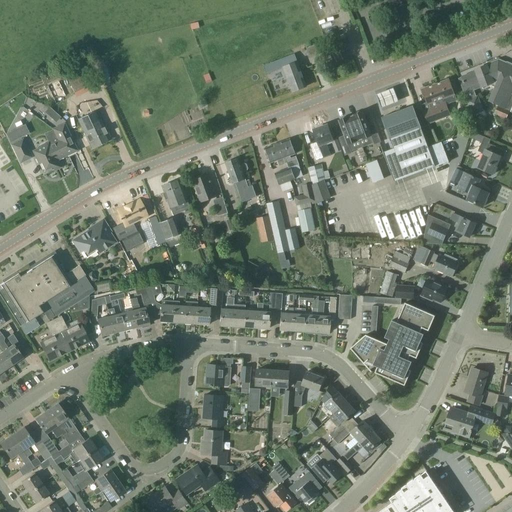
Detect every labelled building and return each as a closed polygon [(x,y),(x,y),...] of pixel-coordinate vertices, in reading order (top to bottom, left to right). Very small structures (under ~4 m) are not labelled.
[(309,59),(348,44),(344,34),(306,48),(306,49),(309,59)] [(297,62),(294,54),(271,63),(275,71),(283,68),(292,92),(306,87),(297,62)] [(336,63),(342,61),(339,54),(334,56),(336,63)] [(84,56),(61,68),(75,97),(99,86),(84,56)] [(498,63),(487,66),(493,83),(495,87),(489,101),(511,110),(511,108),(511,66),(499,61),(498,63)] [(464,94),(467,100),(476,97),(473,90),(482,87),(483,89),(491,86),(495,87),(493,83),(487,66),(487,65),(475,69),(475,71),(458,78),(464,94)] [(59,103),(67,99),(58,80),(46,86),(57,108),(61,107),(59,103)] [(422,106),(429,124),(451,116),(447,105),(457,101),(448,80),(422,90),(428,104),(422,106)] [(381,109),(398,102),(393,88),(375,95),(381,109)] [(27,94),(22,99),(49,124),(54,118),(27,94)] [(484,112),(478,96),(476,97),(467,100),(469,106),(471,112),(472,116),(476,115),(477,118),(484,116),(483,112),(484,112)] [(413,106),(381,118),(389,139),(393,148),(404,178),(435,167),(449,162),(441,142),(435,144),(428,147),(421,128),(413,106)] [(505,125),(508,120),(506,119),(509,111),(498,106),(494,114),(499,116),(496,121),(505,125)] [(110,140),(96,111),(77,120),(91,149),(110,140)] [(354,116),(351,117),(359,140),(362,138),(362,139),(371,135),(374,144),(381,142),(374,125),(368,127),(362,112),(361,113),(359,111),(355,113),(355,115),(354,115),(354,116)] [(339,138),(345,155),(351,153),(348,144),(357,141),(359,140),(351,117),(348,118),(348,117),(346,118),(345,117),(341,118),(341,120),(339,121),(345,136),(339,138)] [(59,140),(66,155),(76,150),(64,124),(53,129),(58,140),(59,140)] [(28,133),(24,125),(18,128),(6,134),(10,142),(28,133)] [(316,159),(330,154),(326,143),(333,140),(327,125),(313,130),(318,143),(311,146),(316,159)] [(429,126),(421,128),(428,147),(435,144),(429,126)] [(503,158),(506,151),(488,143),(490,140),(484,137),(478,151),(484,154),(477,168),(492,174),(500,156),(503,158)] [(20,159),(30,154),(23,139),(13,144),(20,159)] [(290,139),(278,143),(283,158),(285,164),(287,163),(288,168),(290,167),(298,164),(295,157),(291,158),(290,156),(295,154),(290,139)] [(56,160),(66,155),(59,140),(58,140),(49,145),(48,142),(40,146),(41,148),(33,151),(39,164),(41,163),(45,171),(53,167),(54,170),(60,167),(56,160)] [(278,143),(265,148),(271,163),(277,160),(279,166),(285,164),(283,158),(278,143)] [(243,172),(247,171),(248,169),(246,164),(244,163),(240,165),(238,158),(225,163),(230,178),(234,177),(243,202),(256,197),(252,185),(251,186),(249,180),(246,181),(243,172)] [(372,183),(384,179),(377,160),(365,164),(368,172),(366,173),(368,178),(370,177),(372,183)] [(325,180),(322,169),(321,164),(308,168),(309,172),(312,185),(324,180),(325,180)] [(295,179),(290,167),(288,168),(274,173),(279,185),(295,179)] [(476,188),(480,180),(455,169),(450,181),(459,185),(457,188),(470,193),(467,200),(483,207),(489,193),(476,188)] [(201,202),(216,197),(209,176),(193,181),(201,202)] [(170,209),(188,202),(180,179),(162,186),(170,209)] [(331,198),(324,180),(312,185),(311,185),(314,202),(315,204),(331,198)] [(314,202),(311,185),(311,184),(302,186),(303,196),(294,198),(296,206),(314,202)] [(370,190),(358,193),(369,232),(380,229),(370,190)] [(218,216),(228,213),(223,197),(213,200),(218,216)] [(138,200),(116,211),(128,236),(121,239),(127,252),(143,244),(131,222),(145,215),(138,200)] [(275,239),(278,253),(300,248),(295,228),(285,230),(279,202),(267,204),(270,216),(275,239)] [(379,218),(387,243),(417,234),(414,226),(420,225),(415,207),(379,218)] [(301,233),(315,230),(312,208),(297,211),(301,233)] [(469,237),(475,224),(456,215),(454,220),(459,223),(455,231),(469,237)] [(275,239),(270,216),(256,219),(261,243),(275,239)] [(154,217),(145,221),(156,247),(164,243),(154,217)] [(165,243),(180,238),(173,218),(158,223),(165,243)] [(234,230),(240,228),(237,218),(231,220),(234,230)] [(87,257),(102,248),(104,250),(116,242),(110,233),(111,232),(103,219),(91,226),(93,229),(89,231),(88,229),(72,240),(80,253),(83,251),(87,257)] [(444,241),(448,230),(432,223),(427,234),(444,241)] [(201,249),(207,247),(200,226),(188,231),(194,248),(200,245),(201,249)] [(439,256),(434,253),(434,252),(419,245),(413,259),(428,266),(430,261),(436,264),(433,269),(451,277),(458,263),(457,263),(458,261),(444,255),(444,257),(440,255),(439,256)] [(410,258),(413,251),(406,247),(403,254),(396,251),(389,266),(405,273),(409,263),(408,263),(410,258)] [(0,289),(0,296),(19,327),(20,326),(25,335),(39,326),(34,317),(42,312),(43,312),(49,322),(53,319),(55,319),(54,317),(94,291),(84,276),(85,276),(85,275),(79,266),(65,274),(56,259),(53,255),(19,276),(18,274),(3,283),(0,284),(2,288),(0,289)] [(90,283),(96,280),(91,271),(85,275),(90,283)] [(137,277),(135,272),(124,276),(126,281),(137,277)] [(392,294),(398,276),(388,273),(382,290),(392,294)] [(443,301),(445,297),(444,295),(447,288),(428,280),(421,296),(428,299),(428,297),(440,302),(441,301),(443,301)] [(97,292),(110,290),(108,283),(96,285),(97,292)] [(145,287),(149,303),(155,302),(153,295),(161,293),(159,284),(145,287)] [(396,296),(414,297),(415,286),(397,285),(396,296)] [(143,305),(149,303),(145,287),(139,289),(143,305)] [(339,295),(338,320),(350,320),(352,296),(339,295)] [(172,322),(173,301),(161,300),(161,305),(161,306),(157,306),(157,311),(157,312),(157,315),(160,315),(160,322),(172,322)] [(185,307),(178,306),(178,301),(173,301),(172,322),(184,323),(185,307)] [(256,328),(257,303),(256,312),(245,311),(243,328),(256,328)] [(269,312),(262,312),(263,303),(257,303),(256,328),(268,329),(269,312)] [(422,328),(429,331),(435,316),(405,303),(397,322),(392,321),(385,338),(389,340),(387,344),(366,335),(351,349),(364,364),(367,362),(373,365),(378,367),(375,373),(405,386),(412,371),(409,370),(412,362),(408,360),(410,356),(417,358),(423,343),(421,342),(424,334),(420,332),(422,328)] [(232,327),(233,310),(233,305),(226,304),(225,309),(221,309),(220,326),(232,327)] [(131,306),(132,311),(136,327),(148,324),(144,308),(139,309),(138,305),(131,306)] [(196,324),(197,307),(185,307),(184,323),(196,324)] [(197,307),(196,324),(208,325),(209,308),(197,307)] [(310,332),(315,332),(317,308),(311,308),(311,315),(304,315),(303,332),(304,332),(305,334),(309,334),(310,332)] [(322,309),(317,308),(315,332),(316,333),(316,335),(318,335),(326,336),(327,335),(327,333),(328,333),(329,317),(321,316),(322,309)] [(108,310),(109,317),(114,333),(124,330),(120,314),(115,315),(114,309),(108,310)] [(243,328),(245,311),(233,310),(232,327),(243,328)] [(124,330),(136,327),(132,311),(120,314),(124,330)] [(291,331),(292,314),(280,313),(279,330),(291,331)] [(303,332),(304,315),(292,314),(291,331),(303,332)] [(55,319),(53,319),(60,333),(69,351),(88,342),(79,324),(78,324),(76,321),(70,324),(71,328),(67,330),(61,316),(55,319)] [(101,336),(114,333),(109,317),(97,320),(101,336)] [(52,337),(40,343),(49,361),(69,351),(60,333),(53,319),(49,322),(45,323),(52,337)] [(1,334),(0,335),(0,346),(0,347),(3,351),(12,365),(23,358),(17,350),(16,349),(20,346),(12,335),(6,339),(11,346),(8,348),(5,344),(4,342),(4,338),(3,337),(1,334)] [(3,351),(0,353),(0,368),(2,372),(12,365),(3,351)] [(207,365),(206,384),(224,386),(228,386),(229,385),(229,380),(230,372),(225,371),(225,367),(230,367),(230,364),(233,364),(233,359),(221,358),(220,366),(207,365)] [(250,383),(251,367),(241,366),(240,382),(242,382),(241,393),(249,394),(250,383)] [(272,386),(273,370),(257,369),(256,385),(272,386)] [(479,405),(482,397),(479,397),(487,374),(472,369),(465,392),(470,394),(468,401),(479,405)] [(288,388),(289,371),(273,370),(272,386),(288,388)] [(307,372),(303,383),(300,381),(294,381),(293,391),(293,395),(302,396),(306,386),(319,391),(323,378),(307,372)] [(499,395),(496,408),(507,410),(509,395),(511,395),(511,375),(509,375),(506,394),(505,394),(505,396),(499,395)] [(330,385),(321,400),(325,404),(333,413),(334,413),(347,401),(338,392),(337,393),(330,385)] [(260,389),(250,389),(248,411),(259,411),(260,389)] [(292,415),(293,395),(293,391),(285,391),(284,414),(292,415)] [(230,427),(231,420),(226,420),(226,419),(222,418),(223,396),(205,395),(203,418),(213,419),(213,426),(225,427),(225,426),(230,427)] [(333,413),(329,417),(333,422),(337,427),(329,434),(333,439),(344,429),(340,424),(342,422),(342,423),(355,411),(347,401),(334,413),(333,413)] [(58,404),(46,412),(56,426),(62,435),(63,436),(68,432),(65,429),(66,428),(62,422),(68,418),(58,404)] [(476,416),(476,417),(493,423),(496,414),(470,406),(468,414),(476,416)] [(469,438),(476,417),(476,416),(452,408),(444,430),(469,438)] [(56,439),(62,435),(56,426),(46,412),(35,420),(45,434),(50,430),(56,439)] [(351,449),(353,447),(359,441),(372,430),(363,420),(350,432),(355,436),(346,444),(351,449)] [(267,431),(278,431),(278,421),(267,421),(267,431)] [(27,457),(32,454),(27,447),(34,443),(23,428),(12,435),(27,457)] [(344,429),(333,439),(337,444),(349,434),(344,429)] [(69,431),(68,432),(63,436),(62,435),(68,444),(81,436),(77,430),(71,434),(69,431)] [(221,452),(223,432),(205,430),(204,446),(202,446),(201,454),(213,455),(213,463),(226,464),(226,453),(221,452)] [(359,441),(353,447),(357,452),(363,446),(368,451),(371,454),(382,444),(379,441),(380,440),(372,430),(359,441)] [(27,457),(12,435),(0,443),(10,459),(17,454),(24,465),(18,469),(22,476),(34,468),(27,457)] [(511,449),(511,448),(511,440),(508,435),(503,438),(511,449)] [(58,452),(68,445),(58,451),(48,437),(42,442),(51,456),(58,452)] [(77,462),(96,449),(88,439),(72,450),(68,445),(58,452),(51,456),(51,457),(53,460),(60,455),(63,459),(70,454),(76,463),(77,462)] [(47,460),(51,457),(51,456),(42,442),(35,447),(44,461),(46,459),(47,460)] [(86,471),(103,459),(96,449),(77,462),(83,470),(74,476),(77,480),(73,483),(75,486),(73,488),(76,486),(90,476),(86,471),(86,470),(86,471)] [(317,454),(307,464),(311,468),(318,477),(324,482),(328,479),(332,484),(342,475),(330,461),(326,464),(322,459),(317,454)] [(347,473),(353,468),(343,456),(337,461),(347,473)] [(53,460),(49,463),(57,475),(61,472),(53,460)] [(278,462),(272,467),(278,474),(284,469),(278,462)] [(248,482),(263,471),(256,463),(242,474),(248,482)] [(203,472),(198,465),(177,479),(187,494),(202,484),(207,491),(220,482),(210,467),(203,472)] [(100,486),(92,492),(94,496),(97,494),(117,481),(110,470),(96,480),(100,486)] [(279,476),(274,470),(269,474),(274,480),(279,476)] [(61,472),(57,475),(68,491),(73,488),(68,481),(67,481),(61,472)] [(316,480),(309,472),(289,488),(298,499),(301,496),(306,502),(306,503),(308,502),(309,503),(316,498),(314,496),(318,493),(310,484),(316,480)] [(28,493),(41,484),(34,473),(21,482),(28,493)] [(397,499),(393,502),(399,511),(454,511),(429,475),(424,478),(421,474),(406,485),(409,489),(404,492),(403,489),(394,495),(397,499)] [(90,476),(76,486),(80,491),(93,481),(90,476)] [(117,481),(97,494),(102,501),(108,497),(110,501),(124,491),(117,481)] [(225,486),(231,494),(238,490),(232,481),(225,486)] [(36,504),(49,495),(41,484),(28,493),(36,504)] [(276,499),(271,502),(277,510),(282,506),(286,511),(297,503),(282,484),(281,484),(279,486),(275,488),(277,490),(272,494),(276,498),(276,499)] [(73,488),(68,491),(75,501),(79,499),(76,493),(73,488)] [(145,501),(152,511),(157,511),(173,501),(178,509),(186,503),(178,491),(171,496),(165,488),(145,501)] [(81,511),(83,511),(86,509),(79,499),(75,501),(81,510),(78,511),(81,511)] [(41,511),(59,511),(61,511),(53,501),(40,510),(41,511)] [(104,511),(111,508),(107,502),(95,511),(93,511),(104,511)] [(247,502),(235,510),(236,511),(252,511),(253,511),(247,502)] [(399,511),(393,502),(378,511),(399,511)]
